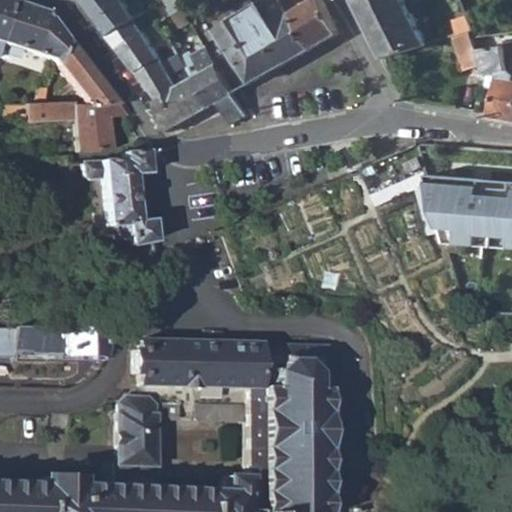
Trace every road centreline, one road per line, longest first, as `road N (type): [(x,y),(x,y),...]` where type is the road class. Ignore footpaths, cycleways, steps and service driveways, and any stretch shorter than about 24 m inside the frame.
road 1 (residential): [(55,0),(145,112),(164,148),(393,118)]
road 2 (residential): [(393,118),(339,0)]
